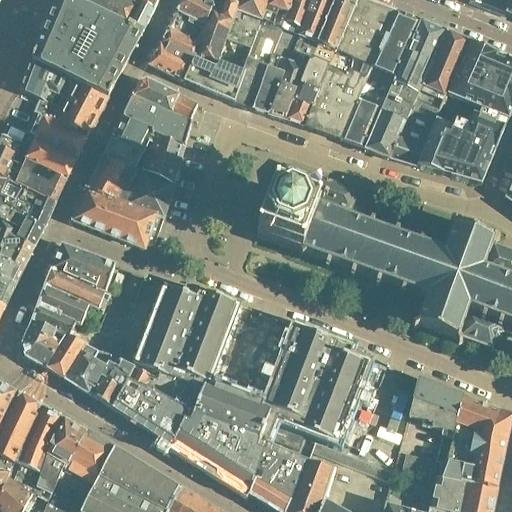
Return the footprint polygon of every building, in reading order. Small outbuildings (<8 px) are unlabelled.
[(131,56),(142,35),(127,28),(126,30),(62,0),(58,0),(45,33),(36,52),(35,52),(31,63),(32,64),(56,76),(76,85),(106,100),(108,101),(131,56)] [(62,0),(126,30),(127,28),(138,6),(126,0),(62,0)] [(157,6),(159,0),(126,0),(138,6),(153,14),(157,6)] [(205,25),(213,6),(210,4),(201,0),(183,0),(176,13),(205,25)] [(196,56),(214,63),(224,40),(236,13),(238,8),(221,0),(211,0),(210,4),(213,6),(205,25),(196,46),(199,47),(196,56)] [(268,8),(270,0),(240,0),(238,8),(236,13),(262,23),(268,8)] [(287,15),(292,0),(270,0),(268,8),(287,15)] [(302,28),(313,0),(292,0),(287,15),(285,22),(302,28)] [(316,45),(335,0),(313,0),(302,28),(300,33),(298,37),(316,45)] [(335,53),(358,0),(335,0),(316,45),(333,52),(335,53)] [(370,68),(387,33),(395,14),(376,7),(359,0),(358,0),(335,53),(370,68)] [(477,0),(474,4),(505,16),(510,0),(477,0)] [(138,6),(127,28),(142,35),(153,14),(138,6)] [(174,33),(196,46),(205,25),(176,13),(168,29),(174,33)] [(262,23),(236,13),(224,40),(252,51),(262,23)] [(396,79),(416,33),(420,24),(395,14),(387,33),(370,68),(396,79)] [(280,30),(262,23),(252,51),(248,61),(266,68),(271,55),(280,30)] [(396,79),(393,86),(381,113),(406,123),(416,102),(418,97),(444,35),(441,33),(420,24),(416,33),(396,79)] [(199,47),(196,46),(174,33),(168,29),(166,33),(160,47),(192,64),(196,56),(199,47)] [(298,37),(280,30),(271,55),(279,59),(289,63),(298,37)] [(418,97),(416,102),(440,113),(447,97),(469,46),(444,35),(418,97)] [(316,45),(298,37),(289,63),(306,70),(310,59),(316,45)] [(333,52),(316,45),(310,59),(328,67),(333,52)] [(507,120),(511,109),(511,62),(498,57),(498,56),(496,56),(495,57),(472,46),(469,45),(469,46),(447,97),(481,110),(507,120)] [(182,84),(192,64),(160,47),(148,69),(151,70),(151,69),(182,84)] [(328,67),(327,69),(349,78),(350,74),(364,80),(370,68),(335,53),(333,52),(328,67)] [(234,107),(245,76),(242,75),(214,63),(196,56),(192,64),(182,84),(227,104),(234,107)] [(340,143),(355,103),(364,80),(350,74),(349,78),(327,69),(328,67),(310,59),(306,70),(299,86),(318,94),(304,130),(317,136),(340,143)] [(250,112),(268,69),(248,61),(242,75),(245,76),(234,107),(250,112)] [(279,86),(297,93),(299,86),(306,70),(289,63),(284,75),(279,86)] [(45,104),(56,76),(32,64),(20,93),(38,102),(45,104)] [(396,79),(370,68),(364,80),(355,103),(381,113),(393,86),(396,79)] [(279,86),(284,75),(268,69),(250,112),(267,118),(279,86)] [(178,98),(146,83),(139,84),(132,99),(169,116),(178,98)] [(57,122),(88,138),(106,100),(76,85),(63,111),(57,122)] [(284,123),(297,93),(279,86),(267,118),(284,123)] [(304,130),(318,94),(299,86),(297,93),(284,123),(304,130)] [(188,124),(196,107),(178,98),(169,116),(188,124)] [(188,124),(169,116),(132,99),(122,120),(150,133),(152,134),(184,149),(191,125),(188,124)] [(76,161),(88,138),(57,122),(63,111),(45,104),(38,102),(33,114),(35,115),(27,135),(26,134),(25,135),(28,136),(35,140),(76,161)] [(436,122),(440,113),(416,102),(406,123),(401,137),(400,136),(398,140),(424,150),(436,122)] [(364,151),(381,113),(355,103),(340,143),(364,151)] [(424,150),(416,169),(430,174),(460,182),(481,188),(502,135),(508,121),(481,110),(478,118),(473,115),(467,128),(455,123),(453,129),(436,122),(424,150)] [(401,137),(406,123),(381,113),(364,151),(364,153),(389,161),(398,140),(400,136),(401,137)] [(150,133),(122,120),(112,140),(142,153),(150,133)] [(184,149),(152,134),(146,155),(178,168),(184,149)] [(1,137),(0,139),(0,149),(9,153),(24,161),(35,140),(28,136),(23,147),(1,137)] [(76,161),(35,140),(24,161),(66,182),(76,161)] [(134,172),(142,153),(112,140),(101,161),(134,172)] [(416,169),(424,150),(398,140),(389,161),(416,169)] [(0,171),(9,153),(0,149),(0,171)] [(15,231),(21,217),(27,220),(38,197),(15,184),(24,161),(9,153),(0,171),(0,176),(8,180),(0,196),(0,206),(5,209),(0,220),(0,255),(10,235),(15,231)] [(172,186),(178,168),(146,155),(140,175),(145,177),(172,186)] [(55,206),(66,182),(24,161),(15,184),(38,197),(55,206)] [(138,192),(145,177),(140,175),(134,172),(101,161),(86,191),(115,203),(122,186),(138,192)] [(357,192),(283,165),(273,192),(347,219),(357,192)] [(168,200),(172,186),(145,177),(138,192),(122,186),(115,203),(162,221),(168,200)] [(162,221),(115,203),(86,191),(72,223),(143,252),(145,247),(147,248),(151,247),(154,245),(156,242),(162,221)] [(511,251),(510,251),(507,250),(507,249),(501,247),(493,244),(500,241),(498,238),(491,240),(457,228),(454,221),(450,223),(453,229),(444,254),(422,246),(424,240),(420,239),(418,245),(412,242),(397,237),(399,231),(395,230),(393,235),(372,228),(374,222),(370,221),(368,226),(347,219),(273,192),(266,209),(267,211),(268,212),(265,219),(264,219),(263,219),(262,221),(256,238),(278,246),(285,249),(300,255),(299,255),(301,259),(306,257),(326,264),(324,269),(328,271),(330,265),(351,273),(349,278),(353,280),(355,274),(377,282),(375,288),(379,289),(381,283),(383,285),(386,286),(395,289),(402,291),(400,297),(404,298),(406,293),(427,300),(423,309),(418,323),(412,326),(414,330),(420,327),(455,340),(458,346),(462,344),(459,339),(491,351),(493,343),(494,342),(501,342),(503,334),(500,331),(503,324),(511,327),(511,251)] [(43,230),(55,206),(38,197),(27,220),(26,221),(43,230)] [(27,220),(21,217),(15,231),(22,234),(19,239),(31,245),(30,248),(33,250),(43,230),(26,221),(27,220)] [(0,258),(24,271),(33,250),(30,248),(31,245),(19,239),(22,234),(15,231),(10,235),(0,255),(0,258)] [(82,285),(92,260),(61,248),(51,273),(82,285)] [(24,271),(0,258),(0,282),(1,280),(16,287),(24,271)] [(104,294),(114,268),(92,260),(82,285),(104,294)] [(110,296),(104,294),(82,285),(51,273),(44,291),(88,309),(95,312),(95,313),(103,316),(109,299),(110,300),(111,296),(110,295),(110,296)] [(137,300),(145,280),(131,275),(124,295),(137,300)] [(0,307),(4,309),(16,287),(1,280),(0,282),(0,307)] [(267,448),(266,448),(269,441),(299,452),(306,433),(337,444),(367,366),(347,359),(351,350),(296,330),(266,407),(236,396),(210,386),(240,308),(186,287),(182,296),(162,288),(132,367),(159,377),(157,383),(151,394),(185,413),(182,421),(184,422),(181,429),(170,448),(249,497),(267,448)] [(35,314),(31,326),(57,335),(64,338),(69,340),(75,326),(81,328),(88,309),(44,291),(35,314)] [(46,371),(59,348),(52,344),(57,335),(31,326),(27,336),(22,346),(23,347),(22,348),(21,349),(22,351),(23,351),(24,357),(24,359),(25,359),(36,366),(36,365),(46,371)] [(78,356),(83,347),(69,340),(64,338),(46,371),(63,381),(78,356)] [(76,390),(77,390),(90,398),(110,359),(86,349),(83,347),(78,356),(92,363),(76,390)] [(78,356),(63,381),(76,390),(92,363),(78,356)] [(111,411),(133,371),(110,359),(90,398),(91,399),(92,398),(95,400),(94,400),(96,401),(97,401),(110,409),(110,410),(111,411)] [(185,413),(151,394),(157,383),(133,371),(111,411),(170,448),(181,429),(184,422),(182,421),(185,413)] [(454,432),(462,398),(422,389),(418,380),(410,419),(418,422),(434,426),(454,432)] [(0,434),(17,396),(0,385),(0,434)] [(0,471),(10,475),(15,465),(41,409),(40,409),(39,408),(34,405),(34,406),(17,396),(0,434),(0,471)] [(499,473),(508,434),(508,433),(509,433),(511,419),(511,418),(462,398),(454,432),(455,432),(448,461),(473,468),(469,487),(496,492),(500,474),(499,473)] [(53,495),(73,464),(50,451),(64,423),(65,422),(63,421),(63,422),(60,420),(60,419),(58,418),(57,419),(48,414),(48,413),(47,412),(46,412),(43,411),(43,410),(41,409),(15,465),(20,469),(31,474),(22,492),(13,485),(5,511),(22,511),(37,487),(53,495)] [(73,464),(87,435),(64,423),(50,451),(73,464)] [(443,460),(448,461),(455,432),(454,432),(434,426),(433,430),(445,434),(436,464),(441,466),(441,465),(443,460)] [(79,511),(93,484),(112,450),(87,435),(73,464),(53,495),(44,511),(79,511)] [(393,475),(334,452),(315,445),(311,455),(390,485),(393,475)] [(287,511),(308,464),(300,462),(300,461),(288,456),(267,448),(249,497),(272,511),(287,511)] [(168,511),(180,492),(180,491),(179,492),(177,490),(178,490),(174,488),(155,477),(156,476),(152,474),(152,475),(139,467),(139,466),(136,464),(136,465),(117,453),(112,450),(93,484),(79,511),(168,511)] [(425,461),(406,456),(401,476),(420,480),(425,461)] [(441,466),(437,480),(465,486),(469,487),(473,468),(448,461),(443,460),(441,465),(441,466)] [(322,511),(326,501),(335,473),(308,464),(287,511),(322,511)] [(20,469),(15,465),(10,475),(0,493),(0,511),(5,511),(13,485),(20,469)] [(0,493),(10,475),(0,471),(0,493)] [(437,511),(459,511),(465,486),(437,480),(429,510),(437,511)] [(491,511),(496,492),(469,487),(465,486),(459,511),(491,511)] [(213,511),(180,492),(168,511),(213,511)] [(339,511),(337,510),(329,505),(330,503),(326,501),(322,511),(339,511)]
